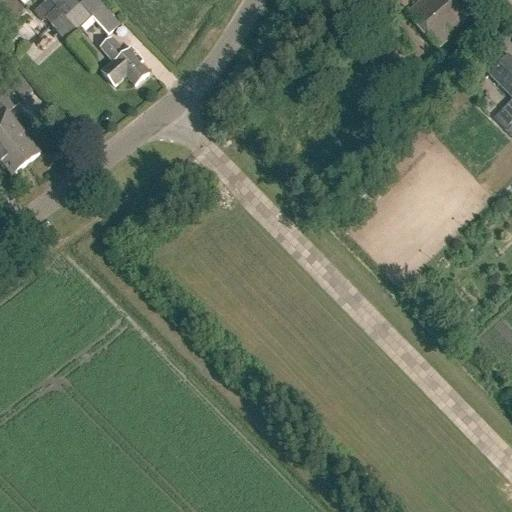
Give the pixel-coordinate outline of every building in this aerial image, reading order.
[(65,45),(92,20),(108,38),(121,26),(97,0),(87,0),(80,6),(74,0),(49,0),(33,15),(41,24),(57,10),(63,17),(50,28),(65,45)] [(475,0),(424,0),(406,16),(415,27),(414,27),(426,42),(427,41),(437,52),(467,23),(464,19),(480,5),(475,0)] [(0,38),(12,53),(23,44),(11,29),(0,38)] [(147,77),(139,67),(143,64),(130,50),(123,56),(110,41),(99,51),(111,65),(101,75),(113,89),(126,79),(134,89),(147,77)] [(511,61),(509,58),(488,79),(511,102),(511,103),(502,114),(511,123),(511,130),(507,135),(511,140),(511,61)] [(429,92),(447,76),(432,60),(415,76),(429,92)] [(23,101),(32,94),(15,73),(6,80),(23,101)] [(0,106),(0,139),(23,170),(38,159),(0,106)] [(0,165),(10,180),(23,170),(0,139),(0,165)] [(351,220),(376,195),(363,182),(338,207),(351,220)]
